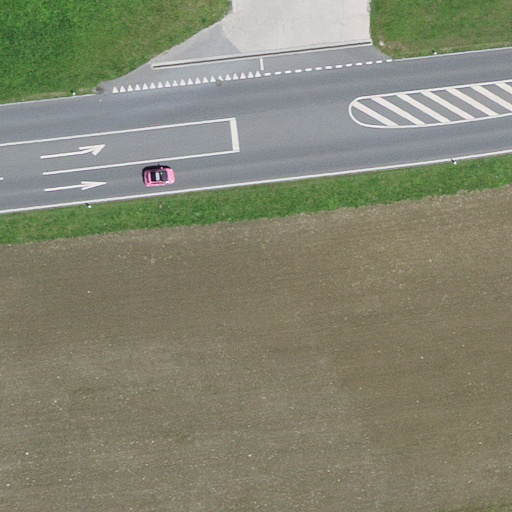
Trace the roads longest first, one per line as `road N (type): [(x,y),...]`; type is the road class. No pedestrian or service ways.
road 1 (secondary): [(0,159),(511,100)]
road 2 (track): [(271,0),(279,131)]
